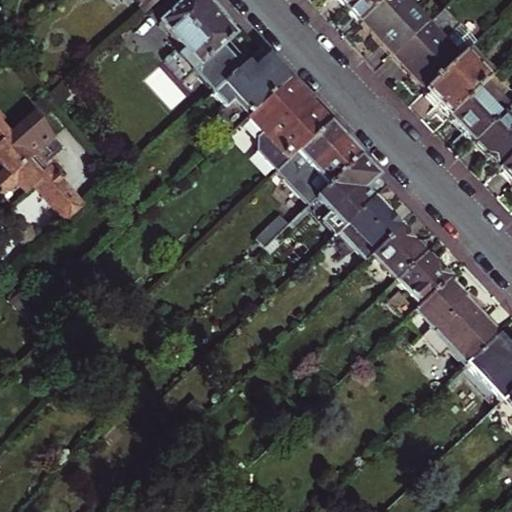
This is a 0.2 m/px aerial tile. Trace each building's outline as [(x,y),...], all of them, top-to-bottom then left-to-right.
[(129,0),(144,16),(160,0),(129,0)] [(212,0),(210,0),(206,5),(201,0),(184,0),(158,24),(185,51),(179,56),(213,93),(242,66),(223,46),(235,35),(220,20),(226,14),(212,0)] [(335,0),(358,24),(382,0),(335,0)] [(426,24),(403,0),(382,0),(358,24),(390,58),(426,24)] [(460,59),(443,41),(459,26),(443,9),(426,24),(390,58),(423,93),(460,59)] [(447,119),(476,92),(496,73),(472,48),(460,59),(423,93),(447,119)] [(288,80),(259,49),(242,66),(213,93),(225,107),(218,114),(233,131),(247,118),(288,80)] [(288,80),(247,118),(262,134),(256,140),(257,151),(278,173),(329,122),(288,80)] [(472,145),(500,118),(476,92),(447,119),(472,145)] [(511,107),(500,118),(472,145),(497,171),(511,157),(511,107)] [(0,162),(10,174),(0,182),(0,207),(2,208),(23,188),(31,196),(37,191),(57,172),(52,167),(67,152),(34,117),(14,136),(4,126),(8,123),(0,114),(0,162)] [(329,122),(278,173),(274,177),(304,207),(316,197),(360,155),(329,122)] [(336,236),(341,231),(375,199),(365,187),(378,175),(360,155),(316,197),(330,212),(321,220),(336,236)] [(511,157),(497,171),(511,186),(511,157)] [(37,191),(62,218),(82,199),(57,172),(37,191)] [(69,226),(89,207),(82,199),(62,218),(69,226)] [(375,199),(341,231),(367,259),(372,254),(402,226),(375,199)] [(259,249),(285,225),(276,216),(251,240),(259,249)] [(372,254),(396,279),(426,251),(402,226),(372,254)] [(414,311),(421,305),(448,280),(450,278),(426,251),(396,279),(402,285),(387,300),(406,319),(414,311)] [(464,365),(496,336),(462,301),(465,297),(448,280),(421,305),(414,311),(464,365)] [(511,388),(511,353),(496,336),(464,365),(460,369),(495,404),(502,397),(511,388)] [(134,372),(125,381),(152,409),(161,400),(134,372)] [(511,407),(511,388),(502,397),(511,407)]
